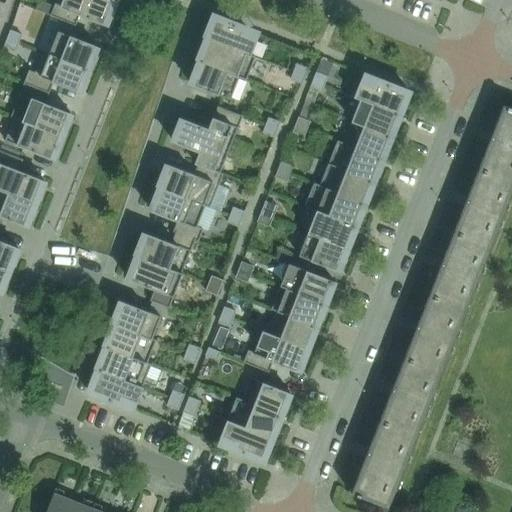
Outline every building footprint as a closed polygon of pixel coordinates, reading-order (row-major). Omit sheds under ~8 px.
[(63,0),(61,6),(55,4),(51,16),(75,25),(79,15),(105,25),(114,2),(109,0),(63,0)] [(245,26),(215,15),(206,39),(207,39),(255,58),(255,57),(251,55),(257,41),(241,34),(245,26)] [(10,30),(7,38),(19,42),(22,35),(10,30)] [(43,52),(88,69),(97,46),(71,35),(71,36),(58,31),(50,53),(44,51),(43,52)] [(16,50),(19,42),(7,38),(4,45),(16,50)] [(198,62),(200,62),(239,77),(246,80),(255,58),(207,39),(198,62)] [(35,73),(29,70),(24,83),(49,93),(53,82),(79,92),(88,69),(43,52),(35,73)] [(239,77),(200,62),(191,85),(217,95),(218,95),(230,99),(239,77)] [(296,64),(293,72),(305,76),(307,69),(296,64)] [(293,72),(290,79),(302,84),(305,76),(293,72)] [(324,84),(327,77),(316,72),(313,80),(324,84)] [(361,81),(355,96),(399,114),(409,91),(379,79),(376,87),(361,81)] [(313,80),(310,87),(322,91),(324,84),(313,80)] [(17,118),(14,117),(62,136),(71,113),(45,103),(44,103),(26,96),(17,118)] [(391,136),(399,114),(355,96),(355,97),(360,99),(352,121),(391,136)] [(478,170),(511,182),(511,108),(503,105),(478,170)] [(209,128),(183,118),(174,142),(199,152),(195,163),(198,164),(223,174),(220,173),(242,116),(218,106),(209,128)] [(53,159),(62,136),(14,117),(5,140),(27,149),(26,149),(53,159)] [(307,129),(310,121),(299,117),(296,125),(307,129)] [(269,118),(266,125),(277,130),(280,122),(269,118)] [(352,121),(343,143),(337,140),(337,141),(382,159),(391,136),(352,121)] [(266,125),(263,133),(274,137),(277,130),(266,125)] [(296,125),(293,132),(304,136),(307,129),(296,125)] [(382,159),(337,141),(329,163),(373,181),(382,159)] [(0,189),(35,203),(45,180),(19,170),(23,159),(0,150),(0,189)] [(289,174),(292,166),(281,162),(278,169),(289,174)] [(329,163),(320,185),(314,183),(364,203),(373,181),(329,163)] [(194,174),(168,164),(159,188),(160,188),(205,206),(210,208),(223,174),(198,164),(194,174)] [(278,169),(275,177),(286,181),(289,174),(278,169)] [(511,182),(478,170),(453,234),(490,249),(511,193),(511,182)] [(364,203),(314,183),(305,206),(356,226),(364,203)] [(205,206),(160,188),(151,211),(177,221),(173,231),(176,232),(194,239),(198,241),(203,229),(197,227),(205,206)] [(26,226),(35,203),(0,189),(0,217),(1,216),(26,226)] [(317,211),(308,233),(347,248),(356,226),(305,206),(317,211)] [(233,207),(230,215),(242,219),(244,211),(233,207)] [(272,218),(275,211),(264,207),(261,214),(272,218)] [(261,214),(258,221),(269,226),(272,218),(261,214)] [(230,215),(227,222),(239,226),(242,219),(230,215)] [(146,232),(136,256),(137,257),(182,274),(182,273),(181,272),(194,239),(176,232),(171,242),(146,232)] [(338,271),(347,248),(308,233),(299,256),(312,260),(311,261),(338,271)] [(453,234),(427,299),(465,314),(490,249),(453,234)] [(0,266),(9,270),(18,247),(0,239),(0,266)] [(293,253),(279,248),(276,258),(289,263),(293,253)] [(182,274),(137,257),(128,279),(154,289),(150,300),(169,307),(182,274)] [(250,274),(253,267),(242,262),(239,270),(250,274)] [(289,263),(280,286),(325,304),(334,280),(307,270),(307,271),(289,263)] [(0,293),(9,270),(0,266),(0,293)] [(239,270),(236,277),(247,281),(250,274),(239,270)] [(212,276),(209,283),(220,288),(223,280),(212,276)] [(209,283),(206,291),(217,295),(220,288),(209,283)] [(280,286),(271,308),(316,326),(325,304),(280,286)] [(402,364),(439,378),(465,314),(427,299),(402,364)] [(148,311),(122,301),(113,325),(114,325),(155,341),(156,340),(152,338),(161,316),(148,311)] [(233,319),(236,311),(224,307),(221,314),(233,319)] [(263,330),(263,331),(307,348),(316,326),(271,308),(271,309),(277,311),(269,333),(263,330)] [(221,314),(219,322),(230,326),(233,319),(221,314)] [(114,325),(105,347),(106,348),(150,365),(151,364),(147,362),(155,341),(114,325)] [(298,372),(307,348),(263,331),(254,352),(248,350),(244,362),(268,372),(272,361),(298,372)] [(189,344),(186,352),(198,356),(200,349),(189,344)] [(206,355),(217,359),(220,352),(209,347),(206,355)] [(142,386),(150,365),(106,348),(97,370),(98,370),(143,388),(143,387),(142,386)] [(186,352),(183,359),(195,364),(198,356),(186,352)] [(402,364),(376,428),(414,443),(439,378),(402,364)] [(143,388),(98,370),(89,393),(119,404),(122,396),(137,402),(143,388)] [(236,398),(281,415),(290,392),(264,382),(251,377),(242,399),(236,397),(236,398)] [(173,390),(170,398),(181,402),(184,395),(173,390)] [(198,409),(200,401),(189,397),(186,404),(198,409)] [(170,398),(167,405),(178,410),(181,402),(170,398)] [(281,415),(236,398),(227,420),(272,438),(281,415)] [(186,404),(183,412),(195,416),(198,409),(186,404)] [(237,441),(233,449),(263,461),(272,438),(227,420),(221,435),(237,441)] [(351,493),(389,508),(414,443),(376,428),(351,493)] [(46,511),(69,511),(74,501),(62,496),(64,490),(56,487),(46,511)] [(91,511),(95,502),(87,499),(85,505),(74,501),(69,511),(91,511)] [(95,502),(91,511),(103,511),(100,511),(102,505),(95,502)]
